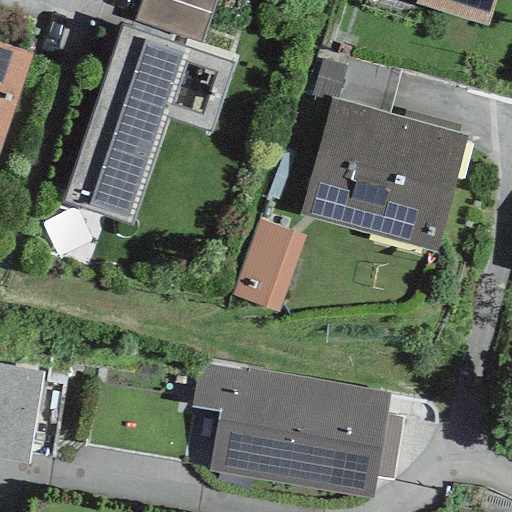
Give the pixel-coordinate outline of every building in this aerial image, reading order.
[(140,0),(133,21),(200,43),(214,0),(140,0)] [(414,0),(414,4),(487,28),(495,0),(414,0)] [(232,64),(121,25),(60,203),(130,225),(166,117),(209,132),(232,64)] [(0,146),(32,54),(0,43),(0,146)] [(332,98),(336,99),(346,67),(321,60),(310,96),(331,102),(332,98)] [(336,99),(332,98),(331,102),(298,215),(433,254),(467,137),(336,99)] [(259,220),(232,296),(277,312),(304,237),(259,220)] [(218,412),(208,470),(371,499),(375,476),(386,414),(390,393),(200,363),(191,408),(218,412)] [(0,459),(28,464),(30,453),(41,373),(0,365),(0,459)] [(386,414),(375,476),(392,480),(402,417),(386,414)]
